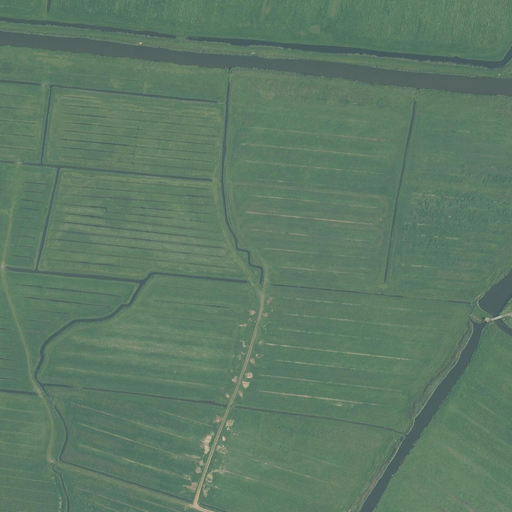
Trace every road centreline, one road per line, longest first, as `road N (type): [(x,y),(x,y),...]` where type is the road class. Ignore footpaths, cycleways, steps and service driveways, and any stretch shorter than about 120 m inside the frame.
road 1 (track): [(30,377),(46,403),(54,462),(194,506)]
road 2 (track): [(262,297),(194,506)]
road 3 (track): [(228,179),(238,234),(266,269),(262,297)]
